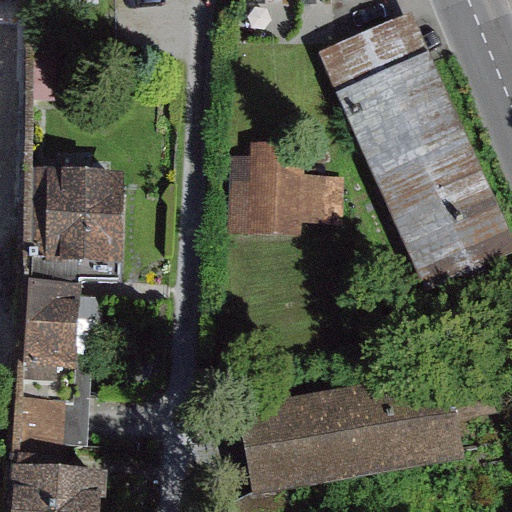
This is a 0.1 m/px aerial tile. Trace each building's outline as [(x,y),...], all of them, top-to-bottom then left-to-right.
[(0,0),(0,18),(42,7),(41,0),(0,0)] [(511,247),(418,25),(331,62),(435,307),(511,273),(511,247)] [(260,167),(237,168),(239,251),(304,249),(304,236),(352,235),(351,185),(315,186),(314,151),(260,152),(260,167)] [(128,185),(39,185),(39,280),(128,280),(128,185)] [(85,302),(30,299),(25,393),(81,396),(85,302)] [(19,322),(0,321),(0,364),(18,365),(19,322)] [(236,420),(252,508),(469,470),(453,381),(236,420)] [(77,418),(30,414),(27,449),(74,453),(77,418)] [(111,511),(113,487),(17,481),(14,511),(111,511)]
